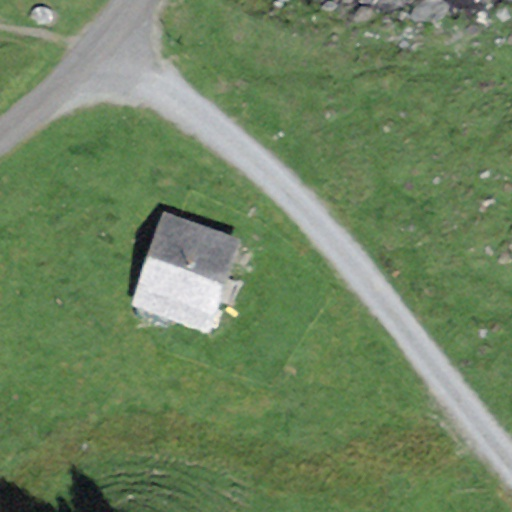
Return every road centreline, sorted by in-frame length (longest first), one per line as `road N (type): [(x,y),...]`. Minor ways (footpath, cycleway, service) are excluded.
road 1 (track): [(110,48),(190,104),(270,177),(511,449)]
road 2 (unclassified): [(135,0),(110,48),(0,136)]
